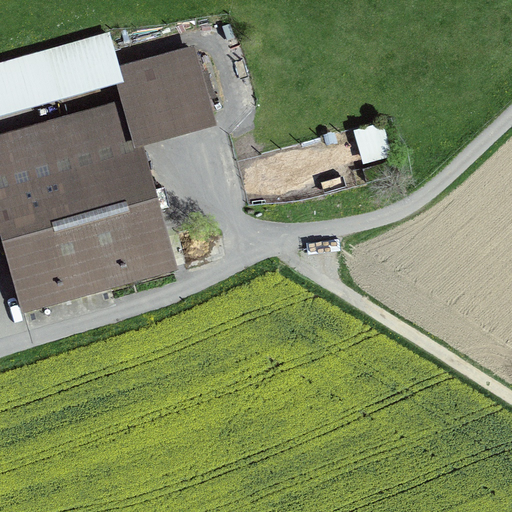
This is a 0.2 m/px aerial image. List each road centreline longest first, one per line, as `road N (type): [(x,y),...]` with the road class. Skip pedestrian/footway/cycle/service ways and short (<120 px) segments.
road 1 (track): [(274,246),(162,297),(0,348)]
road 2 (track): [(511,397),(274,246)]
road 3 (track): [(511,115),(400,211),(274,246)]
